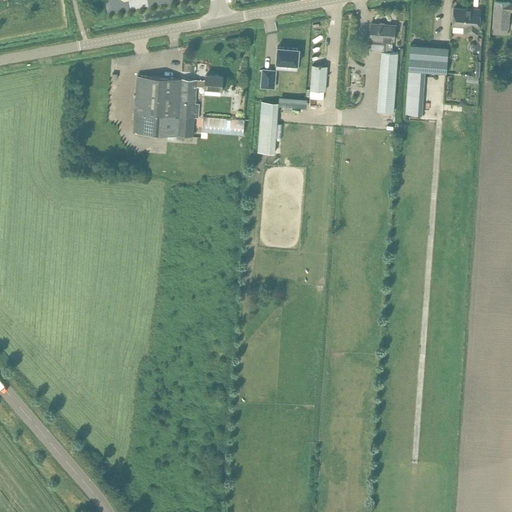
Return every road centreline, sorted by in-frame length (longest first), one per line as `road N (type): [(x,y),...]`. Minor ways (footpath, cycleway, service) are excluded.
road 1 (unclassified): [(0,61),(221,20)]
road 2 (secondary): [(106,511),(0,385)]
